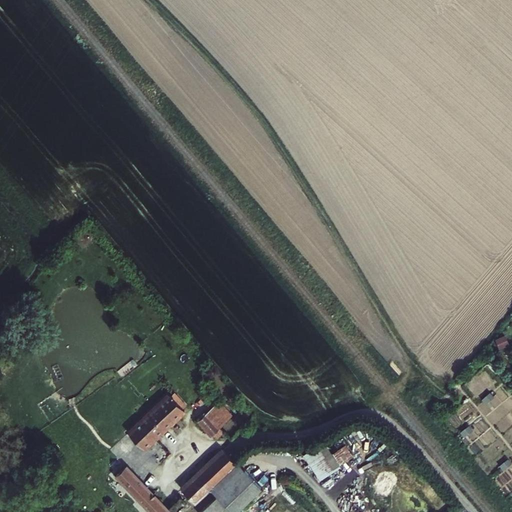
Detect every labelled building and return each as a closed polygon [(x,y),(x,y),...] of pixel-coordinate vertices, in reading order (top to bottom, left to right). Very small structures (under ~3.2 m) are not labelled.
[(184,408),(170,395),(130,433),(143,447),(184,408)] [(218,399),(207,411),(222,426),(233,415),(218,399)] [(222,426),(207,411),(198,419),(213,435),(222,426)] [(339,467),(322,443),(302,456),(318,481),(339,467)] [(334,452),(340,462),(352,454),(346,445),(334,452)] [(223,449),(182,487),(194,500),(209,487),(236,462),(223,449)] [(112,489),(122,479),(154,511),(162,511),(169,506),(126,462),(115,472),(117,474),(107,484),(112,489)] [(209,487),(218,496),(245,472),(236,462),(209,487)] [(234,511),(260,489),(245,472),(218,496),(201,511),(234,511)]
